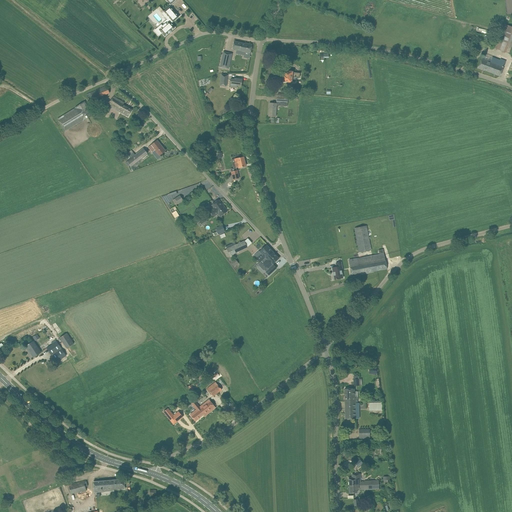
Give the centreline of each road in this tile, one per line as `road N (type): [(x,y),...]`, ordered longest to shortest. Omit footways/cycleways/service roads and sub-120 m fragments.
road 1 (unclassified): [(273,248),(111,77),(199,34),(261,40)]
road 2 (unclassified): [(511,87),(366,44),(261,40)]
road 3 (track): [(0,137),(111,77),(13,0)]
road 4 (unclassified): [(325,350),(405,260),(511,226)]
road 5 (unclassified): [(154,474),(248,416),(325,350)]
road 6 (unclassified): [(282,237),(253,141),(261,40)]
road 7 (secondary): [(154,474),(74,444),(0,377)]
road 8 (unclassified): [(336,511),(337,401),(325,350)]
road 9 (track): [(1,511),(124,466)]
